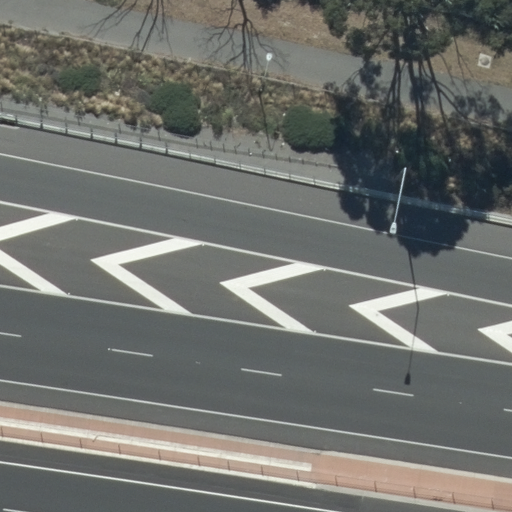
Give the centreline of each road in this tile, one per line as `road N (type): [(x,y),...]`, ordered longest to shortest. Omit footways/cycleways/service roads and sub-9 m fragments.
road 1 (motorway): [(0,178),(511,280)]
road 2 (motorway): [(0,332),(511,409)]
